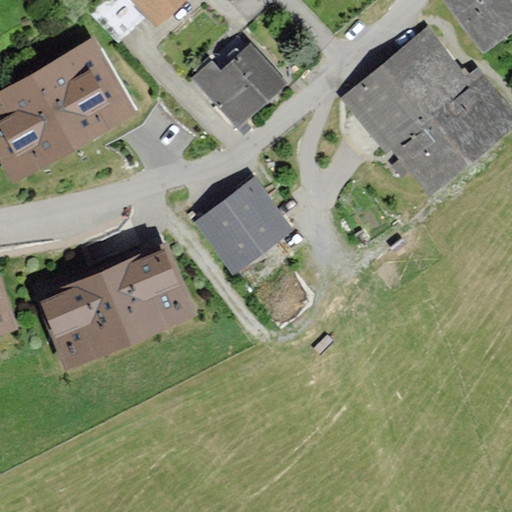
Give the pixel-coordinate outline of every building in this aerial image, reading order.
[(137,0),(158,22),(181,0),(137,0)] [(511,29),(511,0),(449,0),(487,49),(511,29)] [(470,86),(426,33),(349,97),(427,190),(511,119),(511,114),(480,77),(470,86)] [(131,111),(94,44),(0,95),(0,157),(11,177),(131,111)] [(284,83),(251,46),(219,75),(210,66),(197,78),(238,124),(284,83)] [(289,227),(257,183),(201,224),(234,268),(289,227)] [(192,314),(164,246),(97,273),(41,296),(69,364),(192,314)] [(0,331),(11,328),(0,293),(0,331)]
